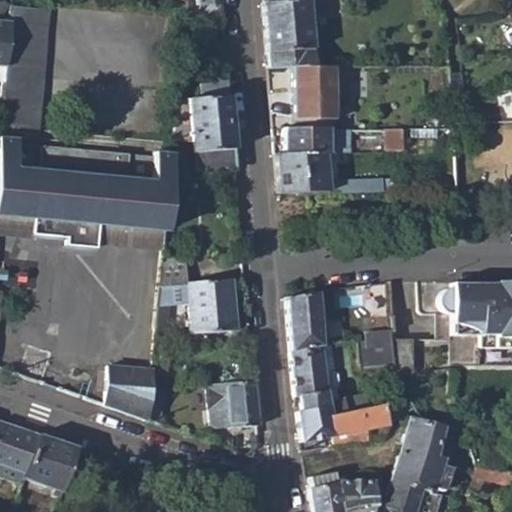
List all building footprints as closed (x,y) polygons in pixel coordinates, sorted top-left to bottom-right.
[(260,0),(266,66),(290,66),(312,66),(311,48),(308,47),(305,8),(304,0),(260,0)] [(304,0),(305,8),(318,7),(317,0),(304,0)] [(1,68),(0,81),(0,82),(19,84),(17,113),(14,113),(12,128),(34,130),(45,11),(7,8),(6,23),(1,68)] [(180,51),(178,70),(225,68),(223,49),(180,51)] [(312,66),(290,66),(291,120),(330,118),(330,65),(312,66)] [(198,98),(186,100),(186,112),(190,142),(193,174),(202,174),(202,178),(222,176),(222,172),(233,171),(225,76),(216,76),(216,82),(197,85),(198,98)] [(0,127),(12,128),(14,113),(17,113),(19,84),(0,82),(0,127)] [(174,110),(171,141),(190,142),(186,112),(174,110)] [(325,129),(281,128),(282,153),(322,153),(325,153),(325,129)] [(336,129),(325,129),(325,153),(340,153),(340,141),(336,141),(336,129)] [(378,149),(400,149),(399,129),(378,129),(378,149)] [(0,139),(0,217),(30,220),(28,238),(63,241),(62,249),(93,252),(93,247),(95,227),(161,234),(169,154),(140,151),(140,155),(13,145),(14,140),(0,139)] [(322,153),(282,153),(271,153),(275,194),(324,191),(322,153)] [(335,184),(335,190),(379,188),(378,179),(337,181),(335,184)] [(0,217),(0,237),(28,240),(28,238),(30,220),(0,217)] [(95,227),(93,247),(160,254),(161,234),(95,227)] [(159,263),(156,288),(168,287),(185,286),(183,261),(159,263)] [(230,282),(185,286),(189,335),(235,332),(230,282)] [(481,348),(511,347),(511,282),(488,282),(488,287),(447,288),(447,290),(444,290),(441,292),(439,294),(437,297),(436,300),(435,303),(435,306),(437,309),(439,311),(441,313),(442,314),(444,315),(448,316),(449,338),(480,338),(481,348)] [(156,288),(152,331),(164,332),(168,287),(156,288)] [(315,292),(282,297),(287,351),(320,344),(315,292)] [(410,341),(389,342),(391,376),(411,373),(410,341)] [(320,344),(287,351),(292,396),(321,390),(324,390),(320,344)] [(0,370),(33,383),(36,375),(0,360),(0,370)] [(104,367),(100,407),(144,422),(146,403),(146,392),(148,373),(104,367)] [(223,386),(208,387),(209,427),(216,432),(255,429),(251,384),(223,386)] [(146,392),(146,403),(161,404),(162,390),(146,392)] [(321,390),(292,396),(297,434),(297,440),(329,433),(326,415),(321,390)] [(326,415),(329,433),(331,443),(360,438),(358,428),(382,424),(411,408),(404,399),(326,415)] [(146,403),(144,422),(159,428),(161,404),(146,403)] [(438,429),(407,420),(383,493),(379,506),(402,511),(412,511),(421,487),(429,489),(437,459),(435,458),(440,437),(437,435),(438,429)] [(0,424),(0,467),(23,476),(36,437),(0,424)] [(23,476),(21,481),(30,485),(52,492),(50,498),(55,500),(63,479),(72,450),(36,437),(23,476)] [(72,450),(63,479),(79,484),(89,456),(72,450)] [(511,472),(488,467),(485,480),(511,485),(511,472)] [(340,511),(372,506),(372,504),(379,506),(383,493),(376,488),(374,477),(366,472),(335,471),(305,476),(307,488),(304,488),(308,511),(340,511)] [(21,481),(13,501),(24,504),(30,485),(21,481)]
